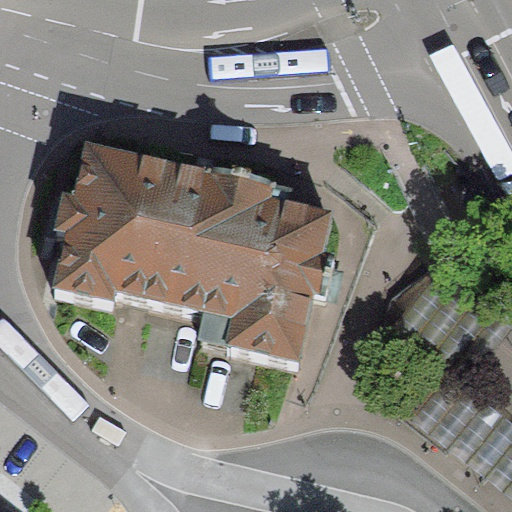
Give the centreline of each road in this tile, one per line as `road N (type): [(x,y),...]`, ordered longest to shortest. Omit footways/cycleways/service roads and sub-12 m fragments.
road 1 (residential): [(405,0),(335,34),(196,49),(21,15)]
road 2 (residential): [(0,336),(40,387),(111,449)]
road 3 (residential): [(21,15),(0,151)]
